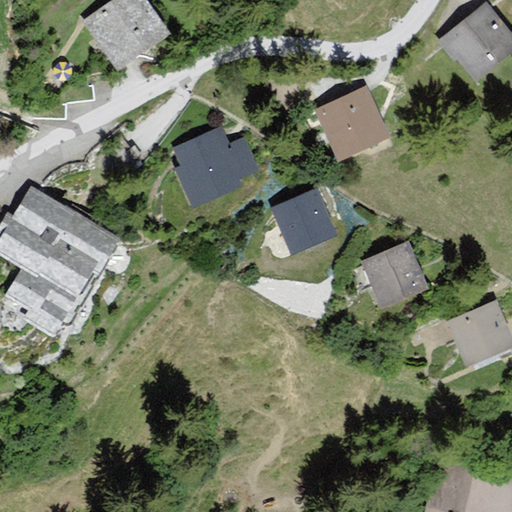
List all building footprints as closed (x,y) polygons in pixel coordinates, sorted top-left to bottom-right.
[(154,0),(122,0),(88,22),(126,69),(182,33),(154,0)] [(511,19),(497,2),(445,40),(462,63),(466,58),(484,78),(511,59),(511,19)] [(375,88),(322,112),(351,161),(403,134),(375,88)] [(227,126),(178,149),(184,166),(180,168),(204,208),(256,186),(251,178),(268,172),(249,138),(236,144),(227,126)] [(38,187),(24,217),(113,260),(116,258),(124,260),(133,237),(38,187)] [(326,189),(278,208),(284,226),(289,228),(301,254),(348,238),(326,189)] [(113,260),(24,217),(16,213),(3,234),(9,237),(2,252),(31,266),(92,295),(113,260)] [(417,243),(370,260),(396,308),(441,289),(417,243)] [(92,295),(31,266),(13,296),(41,311),(36,319),(70,337),(92,295)] [(511,320),(504,306),(452,324),(475,370),(511,353),(511,320)] [(511,511),(511,477),(444,463),(432,511),(511,511)]
